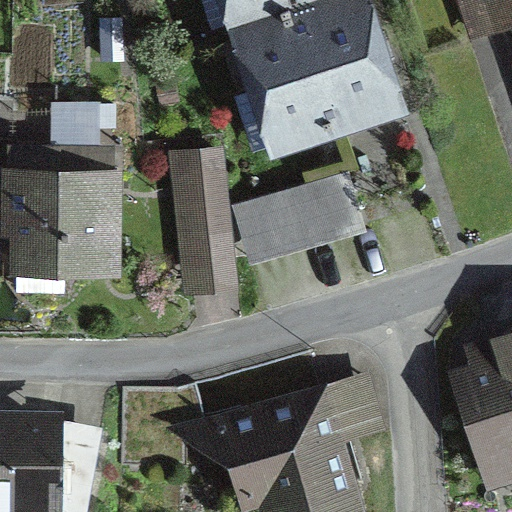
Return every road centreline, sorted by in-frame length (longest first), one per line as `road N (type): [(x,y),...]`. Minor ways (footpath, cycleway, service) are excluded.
road 1 (residential): [(394,294),(199,354),(67,366),(0,362)]
road 2 (residential): [(394,294),(419,511)]
road 3 (residential): [(511,261),(394,294)]
